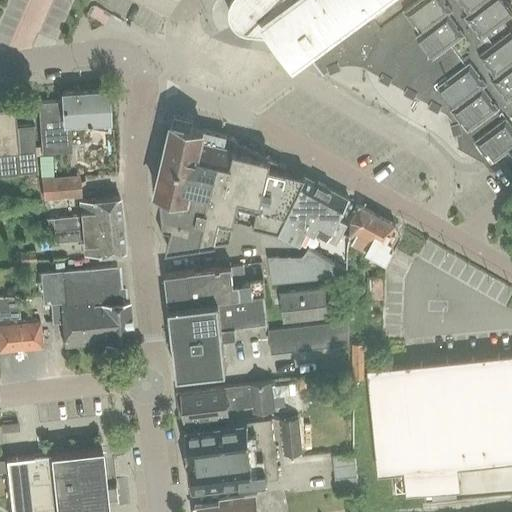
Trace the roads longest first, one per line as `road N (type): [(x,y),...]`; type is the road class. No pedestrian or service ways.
road 1 (residential): [(511,276),(233,111),(145,92)]
road 2 (unclassified): [(152,382),(133,188),(145,92)]
road 3 (unclassified): [(145,92),(130,67),(100,54),(0,69)]
road 4 (residential): [(0,396),(152,382)]
road 5 (unclassified): [(161,511),(152,382)]
